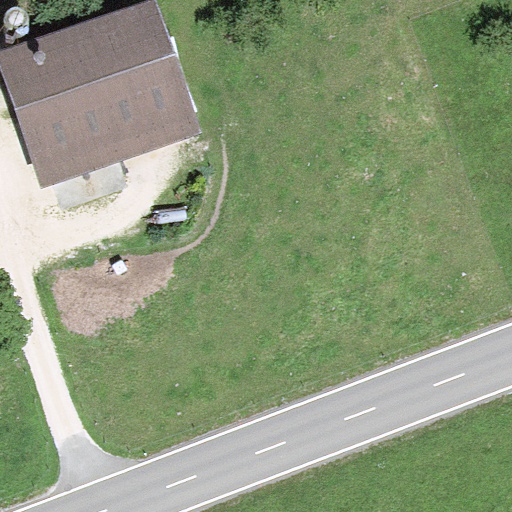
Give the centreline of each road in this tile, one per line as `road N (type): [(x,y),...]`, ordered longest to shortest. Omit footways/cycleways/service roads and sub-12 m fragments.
road 1 (secondary): [(94,511),(511,352)]
road 2 (track): [(0,231),(90,511)]
